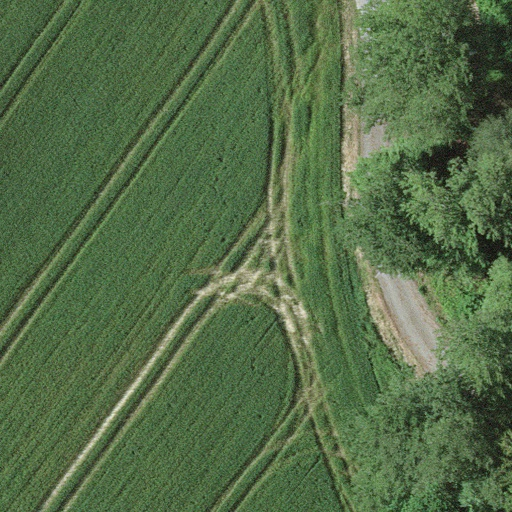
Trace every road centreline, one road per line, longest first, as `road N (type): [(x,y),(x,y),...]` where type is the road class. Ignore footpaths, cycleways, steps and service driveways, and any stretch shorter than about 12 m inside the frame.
road 1 (track): [(511,439),(466,400),(433,355),(401,282),(378,173),(376,49)]
road 2 (track): [(376,49),(444,82),(511,101)]
